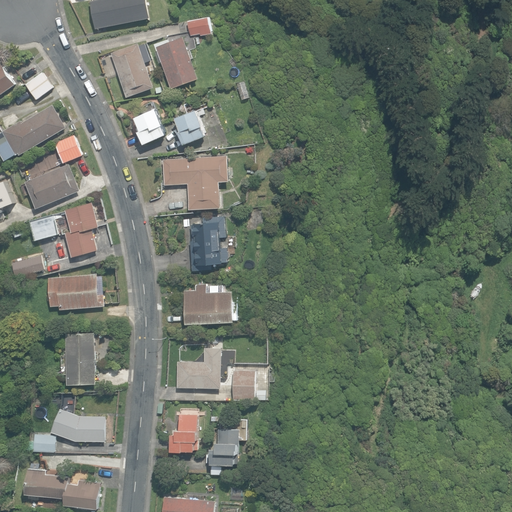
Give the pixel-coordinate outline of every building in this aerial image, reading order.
[(100,0),(92,2),(97,28),(136,21),(151,18),(147,0),(100,0)] [(174,0),(179,12),(193,7),(190,0),(174,0)] [(202,34),(202,35),(213,33),(210,17),(190,21),(192,35),(202,34)] [(158,47),(173,89),(200,79),(184,37),(158,47)] [(113,53),(129,97),(136,95),(155,87),(140,44),(136,45),(113,53)] [(0,64),(0,96),(17,84),(2,63),(0,64)] [(28,84),(38,99),(55,87),(44,72),(28,84)] [(21,152),(22,155),(67,127),(54,105),(24,123),(22,121),(5,131),(18,154),(21,152)] [(141,133),(146,145),(168,135),(164,126),(166,125),(158,108),(138,118),(144,132),(141,133)] [(184,131),(189,143),(211,134),(201,110),(181,117),(186,130),(184,131)] [(57,143),(66,163),(84,155),(76,135),(57,143)] [(190,189),(191,209),(223,208),(222,189),(222,182),(232,181),(230,156),(165,159),(166,185),(190,183),(190,189)] [(27,182),(38,208),(81,190),(70,164),(27,182)] [(15,203),(6,178),(0,179),(0,212),(4,211),(2,207),(15,203)] [(66,232),(74,257),(99,250),(93,229),(100,227),(93,202),(67,210),(73,231),(66,232)] [(32,221),(37,240),(60,234),(55,214),(32,221)] [(190,219),(194,271),(214,270),(213,263),(224,262),(230,261),(230,259),(231,257),(231,252),(229,251),(229,247),(223,248),(222,237),(228,237),(227,216),(190,219)] [(17,240),(26,236),(23,226),(13,230),(17,240)] [(61,305),(62,309),(106,305),(105,294),(104,276),(99,276),(99,274),(51,278),(53,306),(61,305)] [(208,285),(208,283),(197,284),(197,289),(186,290),(188,324),(236,322),(235,291),(226,291),(226,284),(208,285)] [(68,333),(70,384),(97,383),(95,332),(68,333)] [(180,387),(223,388),(224,348),(207,348),(207,362),(180,361),(180,387)] [(236,370),(236,399),(257,399),(257,370),(236,370)] [(267,395),(267,386),(259,386),(259,395),(267,395)] [(34,393),(34,404),(45,404),(45,393),(34,393)] [(78,440),(107,440),(107,416),(82,416),(63,408),(54,431),(78,440)] [(173,450),(196,451),(196,449),(199,449),(200,409),(183,409),(181,430),(174,429),(174,434),(173,434),(173,450)] [(214,464),(238,464),(238,463),(242,463),(242,444),(243,444),(243,429),(222,429),(222,442),(220,442),(220,448),(214,448),(214,464)] [(36,450),(57,451),(58,435),(37,434),(36,450)] [(66,504),(99,509),(102,482),(81,479),(80,484),(70,483),(70,476),(48,473),(49,470),(32,467),(28,492),(67,497),(66,504)] [(165,511),(216,511),(218,501),(167,496),(165,511)]
